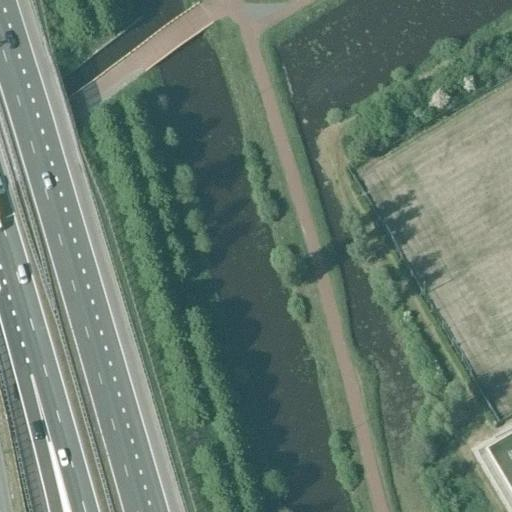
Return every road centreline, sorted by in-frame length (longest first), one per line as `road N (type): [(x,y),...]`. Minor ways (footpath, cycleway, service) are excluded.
road 1 (motorway): [(136,511),(0,32)]
road 2 (motorway): [(0,222),(44,372)]
road 3 (motorway): [(44,372),(81,511)]
road 4 (motorway): [(44,372),(63,511)]
